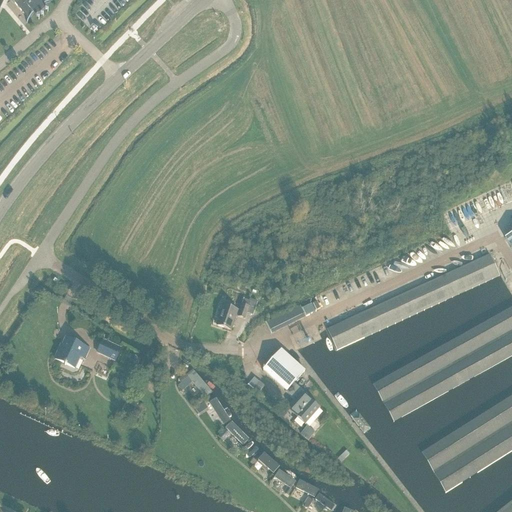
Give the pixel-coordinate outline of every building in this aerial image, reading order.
[(11,0),(24,15),(26,13),(30,17),(28,20),(26,23),(27,23),(28,20),(30,17),(33,13),(35,16),(38,14),(41,11),(44,8),(42,6),(47,3),(52,1),(49,2),(46,3),(43,0),(11,0)] [(499,277),(489,255),(327,330),(336,351),(499,277)] [(252,316),(256,304),(244,300),(238,317),(244,319),(246,314),(252,316)] [(305,317),(315,312),(311,305),(302,309),(305,317)] [(231,331),(237,311),(223,306),(216,326),(231,331)] [(272,335),(305,318),(300,306),(266,323),(272,335)] [(511,332),(511,308),(372,386),(383,404),(511,332)] [(511,356),(511,332),(383,404),(393,423),(511,356)] [(84,359),(89,349),(66,339),(61,350),(60,349),(55,360),(74,369),(80,357),(84,359)] [(115,361),(120,350),(102,341),(97,353),(115,361)] [(304,372),(281,351),(268,365),(267,364),(262,369),(264,370),(263,371),(286,391),(285,392),(294,400),(287,409),(305,425),(319,409),(301,393),(303,392),(293,383),(304,372)] [(131,355),(128,353),(125,359),(129,361),(127,364),(133,367),(134,366),(137,368),(141,360),(137,358),(138,357),(131,355)] [(194,374),(188,379),(202,397),(209,391),(194,374)] [(254,376),(249,383),(259,391),(265,384),(254,376)] [(511,423),(511,396),(421,454),(434,473),(511,423)] [(217,400),(210,405),(223,426),(230,421),(217,400)] [(131,417),(135,408),(125,403),(121,413),(131,417)] [(232,422),(224,429),(242,448),(249,441),(232,422)] [(511,451),(511,423),(434,473),(446,493),(511,451)] [(272,475),(278,467),(264,455),(257,462),(272,475)] [(296,482),(279,471),(274,478),(290,490),(296,482)] [(320,489),(298,479),(293,489),(313,500),(320,489)] [(320,495),(315,502),(329,511),(332,511),(337,506),(320,495)] [(511,511),(511,501),(497,511),(511,511)]
